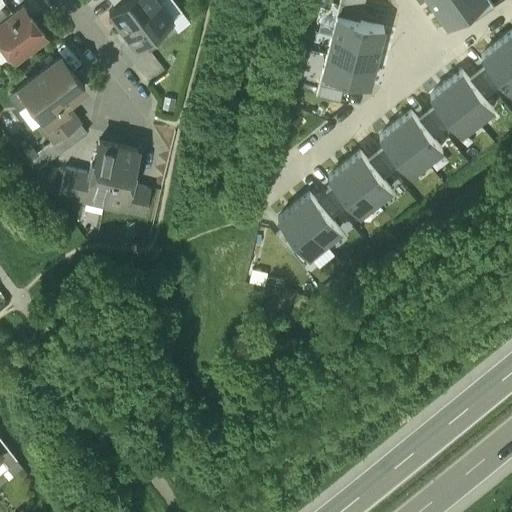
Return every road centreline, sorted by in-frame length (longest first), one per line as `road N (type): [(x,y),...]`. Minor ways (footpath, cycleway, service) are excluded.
road 1 (residential): [(267,202),(443,58)]
road 2 (motorway): [(511,376),(341,511)]
road 3 (residential): [(127,113),(110,66),(60,0)]
